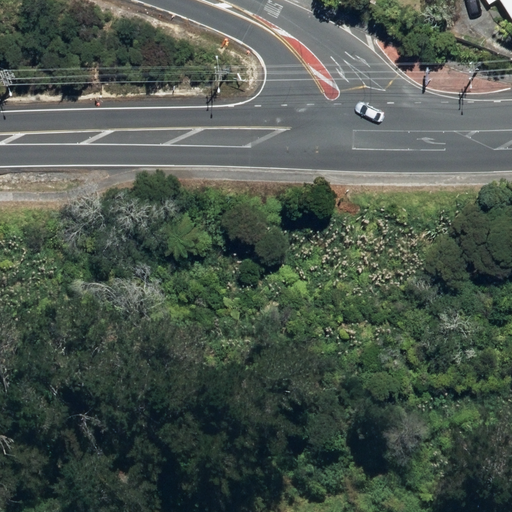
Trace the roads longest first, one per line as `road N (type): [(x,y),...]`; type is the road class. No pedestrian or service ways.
road 1 (secondary): [(303,140),(0,138)]
road 2 (secondary): [(229,3),(336,55),(401,140)]
road 3 (secondary): [(303,140),(284,68),(229,3)]
